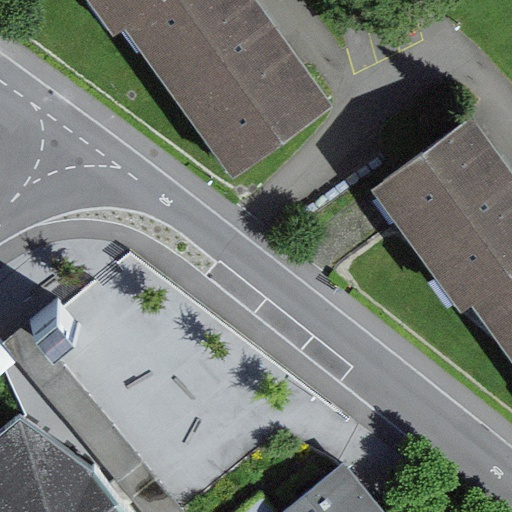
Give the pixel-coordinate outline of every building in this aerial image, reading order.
[(124,19),(149,0),(96,0),(115,25),(124,19)] [(335,98),(263,0),(149,0),(124,19),(235,171),(335,98)] [(458,304),(467,297),(511,264),(511,169),(473,116),(374,188),(458,304)] [(511,264),(467,297),(511,358),(511,264)] [(57,303),(30,324),(54,354),(81,333),(57,303)] [(0,316),(0,359),(20,345),(0,316)] [(21,412),(0,426),(0,511),(132,511),(120,493),(88,460),(21,412)] [(384,511),(348,465),(286,511),(384,511)] [(269,511),(284,502),(267,478),(219,511),(269,511)]
